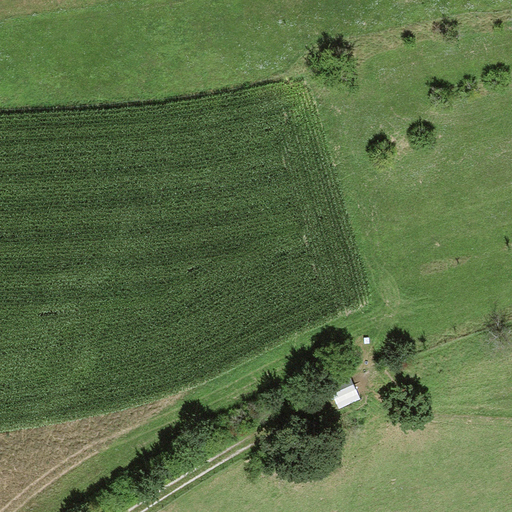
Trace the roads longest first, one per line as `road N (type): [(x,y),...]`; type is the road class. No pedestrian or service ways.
road 1 (track): [(135,511),(341,398)]
road 2 (track): [(511,422),(341,398)]
